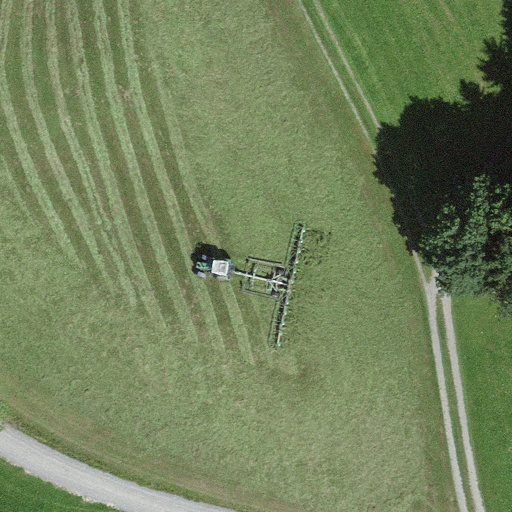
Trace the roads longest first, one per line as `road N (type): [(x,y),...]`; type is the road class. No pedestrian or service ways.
road 1 (track): [(475,511),(436,272),(308,0)]
road 2 (track): [(0,434),(79,480),(187,511)]
road 3 (track): [(511,158),(459,216),(436,272)]
